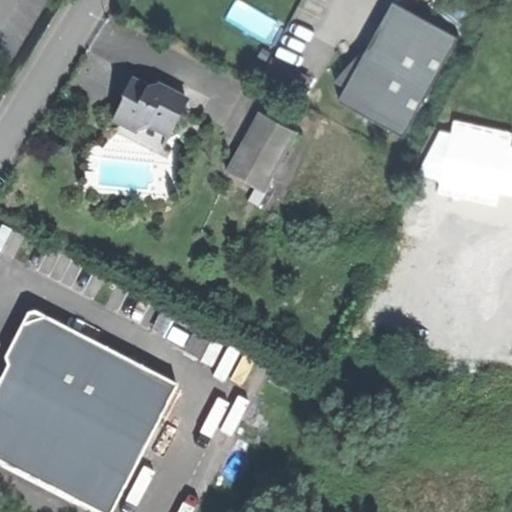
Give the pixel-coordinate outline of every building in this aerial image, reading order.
[(338,88),(406,123),(456,26),(406,0),(385,0),(375,20),(363,43),(358,41),(335,69),(346,74),(338,88)] [(264,33),(272,17),(254,8),(246,25),(264,33)] [(303,91),(311,71),(272,56),(264,75),(303,91)] [(124,90),(116,111),(126,115),(133,122),(144,122),(147,115),(172,125),(187,87),(155,75),(149,78),(132,71),(124,90)] [(264,163),(272,166),(296,117),(261,100),(237,150),(264,163)] [(511,189),(511,140),(459,131),(455,154),(455,155),(451,178),(511,189)] [(257,178),(264,163),(237,150),(230,165),(257,178)] [(276,168),(272,166),(264,163),(257,178),(251,191),(262,196),(276,168)] [(0,381),(0,457),(107,511),(111,511),(178,380),(32,306),(5,359),(10,361),(0,381)]
